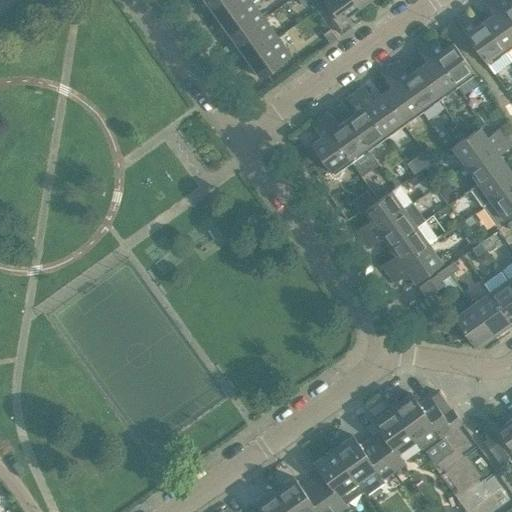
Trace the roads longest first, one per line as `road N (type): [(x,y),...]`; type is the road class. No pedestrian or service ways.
road 1 (residential): [(174,511),(376,367),(383,351)]
road 2 (residential): [(383,351),(376,328),(241,138)]
road 3 (residential): [(241,138),(435,0)]
road 4 (residential): [(241,138),(144,0)]
road 5 (residential): [(383,351),(499,367),(511,358)]
